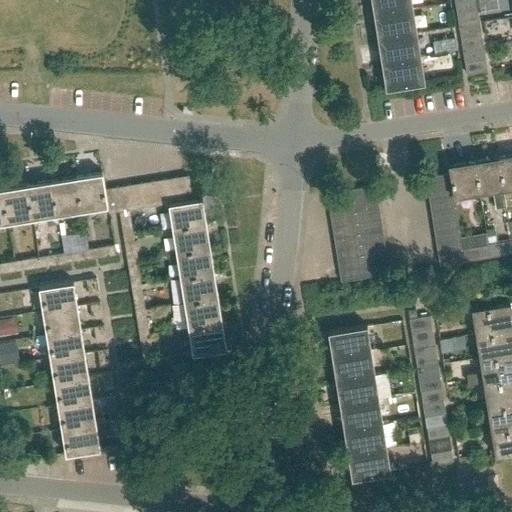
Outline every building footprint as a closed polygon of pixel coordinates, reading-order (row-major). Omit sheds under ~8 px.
[(372,0),(374,14),(413,7),(411,0),(372,0)] [(457,13),(478,10),(475,0),(461,0),(455,1),(457,13)] [(475,0),(478,10),(478,12),(499,8),(497,0),(475,0)] [(378,38),(417,31),(413,7),(374,14),(378,38)] [(459,25),(479,22),(478,12),(478,10),(457,13),(459,25)] [(221,44),(225,43),(239,41),(244,40),(240,19),(233,20),(218,23),(221,44)] [(461,37),(481,34),(479,22),(459,25),(461,37)] [(382,62),(420,55),(417,31),(378,38),(382,62)] [(463,49),(483,46),(481,34),(461,37),(463,49)] [(225,43),(229,66),(243,64),(239,41),(225,43)] [(465,62),(485,58),(483,46),(463,49),(465,62)] [(424,81),(424,80),(420,55),(382,62),(386,86),(386,87),(424,81)] [(485,58),(465,62),(467,73),(487,70),(485,58)] [(503,187),(511,185),(511,152),(498,155),(503,187)] [(503,187),(498,155),(474,159),(479,191),(493,189),(496,206),(506,204),(503,187)] [(454,195),(479,191),(474,159),(449,163),(450,173),(452,184),(454,195)] [(108,204),(105,188),(103,170),(77,175),(82,208),(108,204)] [(426,176),(426,177),(428,188),(452,184),(450,173),(426,176)] [(180,200),(192,198),(188,174),(176,176),(180,200)] [(58,212),(82,208),(77,175),(52,179),(58,212)] [(168,202),(180,200),(176,176),(165,178),(168,202)] [(157,204),(168,202),(165,178),(153,180),(157,204)] [(33,216),(58,212),(52,179),(28,183),(33,216)] [(145,206),(157,204),(153,180),(141,182),(145,206)] [(133,207),(145,206),(141,182),(129,184),(133,207)] [(8,220),(33,216),(28,183),(3,186),(8,220)] [(121,209),(133,207),(129,184),(118,186),(121,209)] [(377,195),(375,184),(351,188),(353,199),(377,195)] [(452,184),(428,188),(429,198),(454,195),(452,184)] [(0,221),(8,220),(3,186),(0,186),(0,221)] [(109,211),(121,209),(118,186),(105,188),(108,204),(109,211)] [(329,203),(353,199),(351,188),(327,192),(329,203)] [(377,195),(353,199),(355,210),(379,206),(377,195)] [(431,209),(456,205),(454,195),(429,198),(431,209)] [(172,227),(207,222),(203,196),(192,198),(180,200),(168,202),(172,227)] [(331,214),(355,210),(353,199),(329,203),(331,214)] [(433,220),(458,216),(456,205),(431,209),(433,220)] [(379,206),(355,210),(356,221),(380,217),(379,206)] [(333,225),(356,221),(355,210),(331,214),(333,225)] [(435,231),(459,227),(458,216),(433,220),(435,231)] [(380,217),(356,221),(358,231),(382,228),(380,217)] [(124,235),(133,234),(131,218),(121,219),(124,235)] [(334,235),(358,231),(356,221),(333,225),(334,235)] [(176,252),(211,246),(207,222),(172,227),(176,252)] [(436,242),(461,238),(459,227),(435,231),(436,242)] [(382,228),(358,231),(360,243),(384,239),(382,228)] [(336,247),(360,243),(358,231),(334,235),(336,247)] [(463,249),(462,247),(461,238),(436,242),(438,253),(463,249)] [(384,239),(360,243),(362,254),(386,250),(384,239)] [(489,256),(505,253),(503,241),(487,243),(489,256)] [(128,260),(137,258),(135,243),(125,244),(128,260)] [(338,257),(362,254),(360,243),(336,247),(338,257)] [(100,256),(116,253),(114,244),(98,246),(100,255),(100,256)] [(463,249),(464,260),(480,257),(478,245),(462,247),(463,249)] [(180,277),(215,271),(211,246),(176,252),(180,277)] [(75,260),(90,258),(90,257),(89,248),(73,250),(75,259),(75,260)] [(440,264),(462,260),(464,260),(463,249),(438,253),(440,264)] [(386,250),(362,254),(363,264),(387,261),(386,250)] [(50,264),(66,262),(66,261),(64,252),(48,254),(50,263),(50,264)] [(340,268),(363,264),(362,254),(338,257),(340,268)] [(25,268),(41,266),(41,265),(40,256),(24,258),(25,268)] [(1,272),(16,270),(16,269),(15,260),(0,262),(0,267),(1,272)] [(365,276),(389,272),(387,261),(363,264),(365,276)] [(340,268),(341,279),(365,276),(363,264),(340,268)] [(132,284),(141,283),(139,267),(129,269),(129,270),(132,284)] [(184,301),(219,296),(215,271),(180,277),(184,301)] [(88,294),(98,293),(96,277),(86,279),(88,294)] [(43,309),(78,304),(74,279),(39,284),(43,309)] [(136,309),(145,308),(143,292),(133,293),(136,309)] [(188,326),(223,320),(219,296),(184,301),(188,326)] [(92,318),(102,317),(99,301),(90,302),(92,318)] [(476,332),(511,326),(511,311),(510,301),(472,307),(476,332)] [(47,333),(82,327),(78,304),(43,309),(47,333)] [(408,309),(409,316),(417,315),(415,308),(408,309)] [(412,330),(432,327),(430,315),(410,318),(412,330)] [(140,334),(149,332),(147,317),(137,318),(140,334)] [(223,320),(188,326),(193,351),(227,346),(223,320)] [(96,342),(106,340),(103,324),(93,326),(96,342)] [(333,355),(371,349),(367,324),(329,330),(333,355)] [(480,357),(511,351),(511,326),(476,332),(480,357)] [(50,356),(85,351),(82,327),(47,333),(50,356)] [(414,342),(434,339),(432,327),(412,330),(414,342)] [(16,338),(0,340),(0,362),(20,359),(16,338)] [(415,354),(436,351),(434,339),(414,342),(415,354)] [(144,359),(153,358),(151,342),(141,343),(144,359)] [(100,365),(109,364),(107,348),(97,350),(100,365)] [(337,379),(375,373),(371,349),(333,355),(337,379)] [(54,380),(89,375),(85,351),(50,356),(54,380)] [(417,366),(438,363),(436,351),(415,354),(417,366)] [(484,381),(511,376),(511,351),(480,357),(482,369),(466,372),(468,383),(484,381)] [(419,378),(440,375),(438,363),(417,366),(419,378)] [(100,373),(103,389),(113,387),(111,371),(100,373)] [(341,403),(379,397),(375,373),(337,379),(341,403)] [(93,398),(89,375),(54,380),(58,404),(93,398)] [(421,391),(442,387),(440,375),(419,378),(421,391)] [(488,405),(511,401),(511,376),(484,381),(488,405)] [(423,403),(444,399),(442,387),(421,391),(423,403)] [(107,413),(117,411),(115,395),(105,397),(107,413)] [(345,427),(383,421),(379,397),(341,403),(345,427)] [(62,428),(97,422),(93,398),(58,404),(62,428)] [(425,415),(446,411),(444,399),(423,403),(425,415)] [(492,429),(511,425),(511,401),(488,405),(492,429)] [(427,427),(448,423),(446,411),(425,415),(427,427)] [(111,436),(121,435),(118,419),(108,420),(111,436)] [(349,451),(387,445),(383,421),(345,427),(349,451)] [(97,422),(62,428),(66,452),(101,447),(97,422)] [(429,439),(450,436),(448,423),(427,427),(429,439)] [(511,425),(492,429),(496,453),(496,454),(511,451),(511,425)] [(431,451),(452,448),(450,436),(429,439),(431,451)] [(391,469),(387,445),(349,451),(353,476),(391,470),(391,469)] [(452,448),(431,451),(433,463),(454,460),(452,448)]
